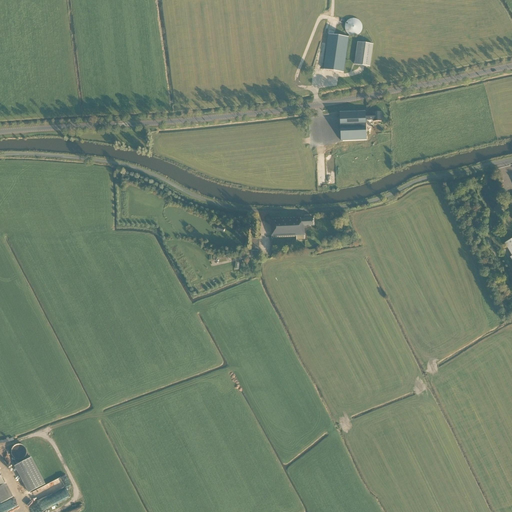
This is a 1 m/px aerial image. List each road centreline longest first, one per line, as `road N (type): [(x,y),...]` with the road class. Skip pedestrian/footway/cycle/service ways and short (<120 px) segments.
road 1 (unclassified): [(0,154),(114,162),(207,200),(264,210),(363,203),(427,177),(511,158)]
road 2 (secondary): [(0,132),(251,113),(511,66)]
